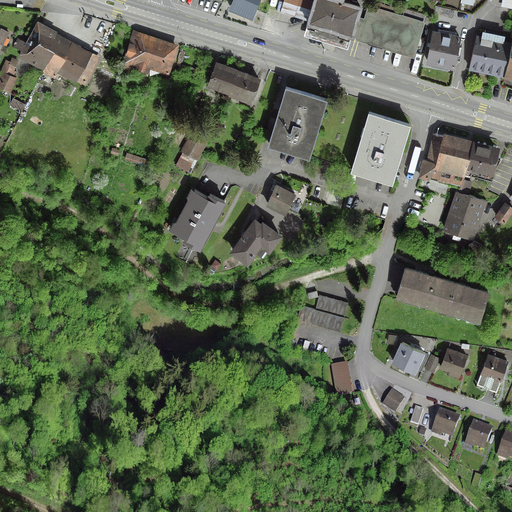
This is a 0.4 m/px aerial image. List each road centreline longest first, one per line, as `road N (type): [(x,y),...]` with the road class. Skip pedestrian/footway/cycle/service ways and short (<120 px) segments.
road 1 (primary): [(434,101),(153,15)]
road 2 (residential): [(364,353),(385,251),(434,101)]
road 3 (track): [(364,353),(380,410),(482,511)]
road 4 (residential): [(364,353),(375,366),(511,415)]
